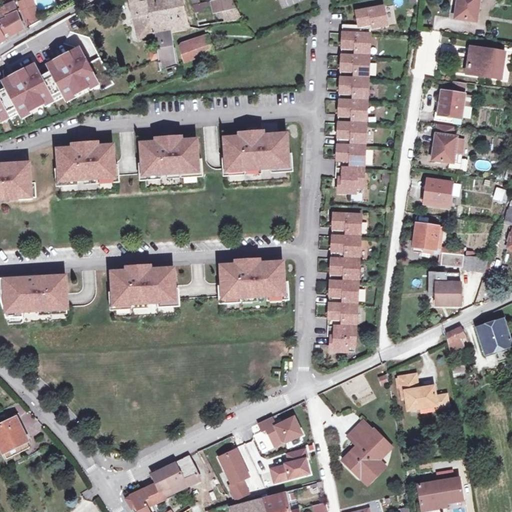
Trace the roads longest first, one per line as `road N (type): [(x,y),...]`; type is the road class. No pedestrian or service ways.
road 1 (residential): [(0,154),(72,127),(318,106)]
road 2 (residential): [(0,267),(308,248)]
road 3 (residential): [(301,393),(511,294)]
road 4 (residential): [(104,487),(301,393)]
road 5 (residential): [(104,487),(0,368)]
road 6 (residential): [(301,393),(308,248)]
road 7 (residential): [(308,248),(318,106)]
